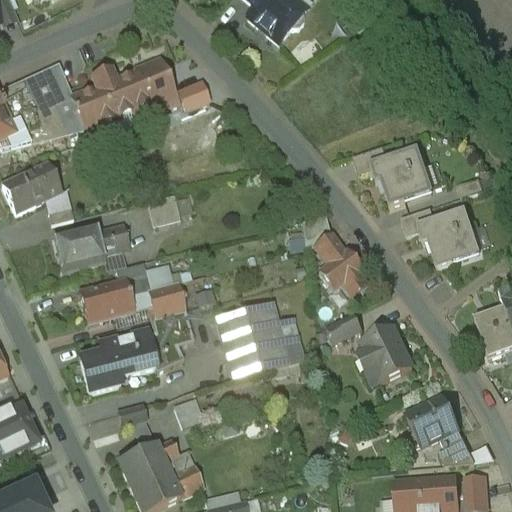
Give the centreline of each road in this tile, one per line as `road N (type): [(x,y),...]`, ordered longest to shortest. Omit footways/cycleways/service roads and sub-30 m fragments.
road 1 (residential): [(0,65),(124,11),(157,11),(186,29),(378,252),(494,423),(511,463)]
road 2 (residential): [(0,292),(101,511)]
